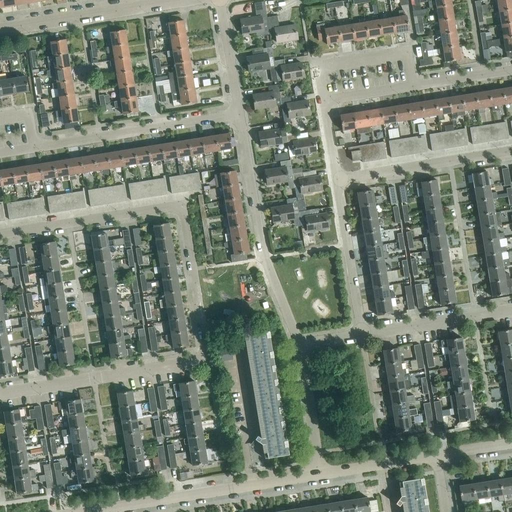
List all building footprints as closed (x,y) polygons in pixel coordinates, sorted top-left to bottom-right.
[(420,10),(418,0),(411,0),(413,11),(420,10)] [(511,8),(511,0),(496,0),(499,11),(511,8)] [(269,34),(267,17),(264,1),(254,3),(256,17),(240,19),(242,34),(253,32),(253,37),(269,34)] [(454,18),(452,5),(436,7),(436,8),(432,8),(433,14),(437,13),(438,21),(454,18)] [(511,22),(511,8),(499,11),(501,25),(511,22)] [(409,31),(406,16),(405,16),(405,13),(403,10),(398,10),(399,17),(392,18),(395,33),(409,31)] [(267,17),(269,34),(270,37),(276,36),(277,43),(297,39),(295,25),(279,27),(277,16),(267,17)] [(395,33),(392,18),(379,20),(381,36),(395,33)] [(456,32),(454,18),(438,21),(440,34),(456,32)] [(186,34),(184,20),(168,23),(170,37),(186,34)] [(381,36),(379,20),(365,22),(368,38),(381,36)] [(368,38),(365,22),(351,24),(354,40),(368,38)] [(511,36),(511,22),(501,25),(503,38),(511,36)] [(341,42),(338,27),(325,29),(324,23),(316,25),(318,40),(326,39),(327,45),(341,42)] [(354,40),(351,24),(338,27),(341,42),(354,40)] [(128,44),(125,30),(110,32),(109,30),(103,31),(104,39),(111,38),(112,46),(128,44)] [(456,32),(440,34),(439,35),(440,40),(441,40),(443,48),(458,45),(456,32)] [(188,48),(186,34),(170,37),(172,50),(188,48)] [(511,50),(511,36),(503,38),(486,41),(481,42),(483,50),(486,49),(488,49),(491,47),(504,44),(505,52),(511,50)] [(68,53),(66,39),(50,42),(52,56),(68,53)] [(431,50),(429,43),(426,43),(425,42),(420,43),(422,51),(427,50),(429,50),(431,50)] [(130,57),(128,44),(112,46),(114,60),(130,57)] [(460,59),(458,45),(443,48),(437,49),(438,55),(443,54),(445,62),(443,62),(444,67),(451,66),(450,61),(460,59)] [(262,54),(246,57),(249,72),(252,71),(252,73),(259,72),(258,70),(269,68),(275,67),(274,61),(272,47),(261,49),(262,54)] [(190,61),(188,48),(172,50),(174,64),(190,61)] [(432,64),(431,57),(428,57),(427,50),(422,51),(423,59),(419,60),(420,66),(432,64)] [(70,67),(68,53),(52,56),(47,57),(48,63),(53,62),(54,69),(70,67)] [(132,71),(130,57),(114,60),(116,73),(132,71)] [(284,59),(274,61),(275,67),(275,71),(276,75),(277,79),(277,80),(277,81),(283,80),(303,77),(301,63),(285,65),(284,59)] [(197,102),(190,61),(174,64),(176,72),(168,73),(172,101),(180,99),(181,105),(197,102)] [(72,80),(70,67),(54,69),(46,71),(47,78),(56,76),(57,83),(72,80)] [(134,84),(132,71),(116,73),(118,87),(134,84)] [(28,92),(26,76),(25,76),(25,72),(19,73),(19,77),(12,78),(15,94),(28,92)] [(15,94),(12,78),(11,74),(5,75),(6,79),(0,80),(0,90),(1,96),(15,94)] [(74,94),(72,80),(57,83),(52,83),(53,90),(58,89),(59,96),(74,94)] [(136,98),(134,84),(118,87),(120,100),(136,98)] [(272,85),(268,86),(269,92),(252,95),(255,109),(275,106),(281,105),(282,113),(288,112),(289,118),(309,115),(307,100),(291,103),(290,97),(280,98),(278,85),(272,85)] [(511,102),(511,87),(502,89),(505,104),(511,102)] [(505,104),(502,89),(489,91),(491,106),(505,104)] [(491,106),(489,91),(475,93),(478,108),(479,113),(485,112),(484,107),(491,106)] [(478,108),(475,93),(462,95),(464,110),(478,108)] [(77,107),(74,94),(59,96),(61,110),(77,107)] [(464,110),(462,95),(448,98),(451,113),(464,110)] [(138,112),(136,98),(120,100),(114,101),(115,108),(122,107),(123,114),(138,112)] [(451,113),(448,98),(435,100),(437,115),(438,121),(444,120),(443,114),(451,113)] [(437,115),(435,100),(421,102),(424,117),(437,115)] [(424,117),(421,102),(408,104),(410,119),(424,117)] [(410,119),(408,104),(394,106),(397,121),(410,119)] [(397,121),(394,106),(381,109),(383,124),(397,121)] [(79,121),(77,107),(61,110),(57,111),(58,117),(62,116),(63,124),(79,121)] [(383,124),(381,109),(367,111),(370,126),(383,124)] [(370,126),(367,111),(354,113),(356,128),(370,126)] [(48,126),(46,112),(45,112),(40,113),(42,127),(48,126)] [(356,128),(354,113),(340,115),(342,130),(343,134),(349,133),(349,129),(356,128)] [(275,130),(259,132),(261,147),(281,143),(280,137),(286,136),(288,150),(294,149),(295,156),(316,152),(313,138),(297,140),(296,134),(286,136),(284,122),(274,124),(275,130)] [(398,127),(388,129),(389,137),(399,136),(398,127)] [(229,133),(215,136),(218,151),(231,148),(229,133)] [(218,151),(215,136),(202,138),(204,153),(218,151)] [(204,153),(202,138),(188,140),(191,155),(204,153)] [(191,155),(188,140),(175,142),(177,157),(178,161),(184,160),(183,156),(191,155)] [(177,157),(175,142),(161,144),(164,159),(163,159),(164,164),(170,163),(170,158),(177,157)] [(164,159),(161,144),(148,146),(150,161),(163,159),(164,159)] [(150,161),(148,146),(134,149),(136,164),(150,161)] [(136,164),(134,149),(121,151),(123,166),(136,164)] [(368,161),(366,149),(360,150),(362,159),(362,162),(368,161)] [(362,159),(360,150),(351,152),(352,161),(362,159)] [(123,166),(121,151),(107,153),(109,168),(123,166)] [(109,168),(107,153),(93,155),(96,170),(109,168)] [(275,155),(276,161),(288,159),(287,153),(275,155)] [(96,170),(93,155),(80,157),(82,172),(96,170)] [(82,172),(80,157),(66,160),(69,175),(82,172)] [(69,175),(66,160),(53,162),(55,177),(69,175)] [(292,174),(291,169),(290,160),(280,162),(281,168),(265,170),(267,185),(288,181),(287,175),(292,174)] [(55,177),(53,162),(39,164),(42,179),(55,177)] [(42,179),(39,164),(26,166),(28,181),(29,185),(35,184),(34,180),(42,179)] [(28,181),(26,166),(12,168),(14,183),(28,181)] [(14,183),(12,168),(0,170),(0,179),(1,186),(14,183)] [(508,168),(501,169),(504,186),(511,185),(508,168)] [(237,184),(235,171),(220,173),(221,180),(222,187),(237,184)] [(493,178),(488,179),(487,171),(471,174),(473,188),(489,185),(494,185),(493,178)] [(322,190),(319,176),(303,178),(302,172),(292,174),(294,188),(300,187),(301,193),(322,190)] [(200,178),(189,179),(190,190),(201,189),(200,178)] [(439,194),(436,180),(415,183),(416,189),(422,189),(423,196),(439,194)] [(240,198),(237,184),(222,187),(225,200),(240,198)] [(407,202),(405,185),(398,186),(401,203),(407,202)] [(491,199),(489,185),(473,188),(476,201),(491,199)] [(394,187),(388,188),(391,204),(397,203),(394,187)] [(372,190),(356,193),(359,207),(374,204),(382,203),(380,196),(373,197),(372,190)] [(441,207),(439,194),(423,196),(425,210),(441,207)] [(86,207),(84,195),(78,196),(80,208),(86,207)] [(242,211),(240,198),(225,200),(227,214),(242,211)] [(309,216),(308,210),(306,210),(298,211),(297,206),(297,200),(296,198),(286,199),(287,205),(271,208),(273,222),(294,219),(293,213),(298,212),(301,225),(306,225),(307,231),(328,228),(326,213),(309,216)] [(493,212),(491,199),(476,201),(478,215),(493,212)] [(377,218),(374,204),(359,207),(361,220),(377,218)] [(441,207),(425,210),(422,210),(423,217),(426,216),(427,223),(443,221),(441,207)] [(244,225),(242,211),(227,214),(229,228),(244,225)] [(496,226),(493,212),(478,215),(480,228),(496,226)] [(379,231),(377,218),(361,220),(363,234),(379,231)] [(445,234),(443,221),(427,223),(430,237),(445,234)] [(171,237),(169,223),(153,225),(156,239),(171,237)] [(247,239),(244,225),(229,228),(231,241),(247,239)] [(503,232),(497,233),(496,226),(480,228),(482,242),(498,239),(498,240),(504,239),(503,232)] [(139,228),(132,229),(135,246),(141,245),(139,228)] [(131,246),(128,229),(122,230),(125,247),(131,246)] [(381,245),(379,231),(363,234),(365,247),(381,245)] [(108,247),(106,233),(90,236),(93,250),(108,247)] [(447,248),(445,234),(430,237),(423,238),(424,244),(431,243),(432,250),(447,248)] [(311,246),(310,240),(309,240),(308,236),(302,237),(304,248),(311,246)] [(173,250),(171,237),(156,239),(158,253),(173,250)] [(249,252),(247,239),(231,241),(234,254),(230,255),(231,262),(247,260),(246,253),(249,252)] [(499,247),(498,240),(498,239),(482,242),(485,255),(500,253),(506,251),(506,246),(499,247)] [(58,255),(55,241),(40,244),(36,245),(37,251),(41,250),(42,258),(58,255)] [(388,258),(387,251),(382,252),(381,245),(365,247),(367,261),(383,258),(388,258)] [(28,263),(25,246),(18,248),(21,264),(28,263)] [(110,260),(108,247),(93,250),(95,263),(110,260)] [(15,248),(8,249),(11,266),(17,265),(15,248)] [(450,261),(447,248),(432,250),(421,252),(422,259),(433,257),(434,264),(450,261)] [(176,264),(173,250),(158,253),(160,266),(176,264)] [(501,260),(500,253),(485,255),(487,269),(502,266),(509,265),(508,259),(501,260)] [(60,269),(58,255),(42,258),(44,271),(60,269)] [(389,265),(384,265),(383,258),(367,261),(370,274),(385,272),(391,271),(389,265)] [(113,274),(110,260),(95,263),(97,277),(113,274)] [(452,275),(450,261),(434,264),(436,277),(452,275)] [(178,277),(176,264),(160,266),(162,280),(178,277)] [(505,280),(502,266),(487,269),(489,282),(505,280)] [(19,276),(18,268),(11,269),(12,277),(19,276)] [(62,282),(60,269),(44,271),(39,272),(40,278),(45,277),(46,285),(62,282)] [(388,285),(385,272),(370,274),(372,288),(388,285)] [(115,287),(113,274),(97,277),(99,290),(115,287)] [(454,288),(452,275),(436,277),(438,291),(454,288)] [(20,284),(19,276),(12,277),(14,277),(15,285),(20,284)] [(180,291),(178,277),(162,280),(158,281),(159,286),(163,286),(164,293),(180,291)] [(511,292),(511,287),(506,287),(505,280),(489,282),(491,296),(511,292)] [(62,282),(46,285),(44,285),(43,286),(44,292),(47,291),(48,298),(64,296),(62,282)] [(394,292),(389,293),(388,285),(372,288),(374,301),(390,299),(390,298),(395,297),(394,292)] [(120,294),(116,295),(115,287),(99,290),(101,304),(117,301),(121,300),(120,294)] [(456,302),(454,288),(438,291),(440,305),(456,302)] [(425,307),(422,290),(415,291),(418,308),(425,307)] [(182,304),(180,291),(164,293),(166,307),(182,304)] [(414,309),(411,292),(405,293),(408,310),(414,309)] [(66,309),(64,296),(48,298),(48,299),(44,300),(44,305),(49,304),(51,312),(66,309)] [(392,313),(390,299),(374,301),(376,315),(392,313)] [(124,308),(118,309),(117,301),(101,304),(104,317),(119,315),(125,314),(124,308)] [(141,311),(140,303),(132,304),(133,309),(136,309),(136,312),(141,311)] [(184,318),(182,304),(166,307),(169,320),(184,318)] [(68,323),(66,309),(51,312),(53,325),(68,323)] [(121,328),(119,315),(104,317),(106,331),(121,328)] [(186,331),(184,318),(169,320),(169,321),(165,321),(165,327),(170,326),(171,334),(186,331)] [(9,326),(5,327),(4,320),(0,320),(0,334),(6,333),(10,332),(9,326)] [(71,336),(68,323),(53,325),(55,339),(71,336)] [(132,334),(123,336),(121,328),(106,331),(108,344),(124,342),(133,340),(132,334)] [(511,343),(511,329),(497,332),(499,346),(511,343)] [(189,345),(186,331),(171,334),(165,335),(166,341),(172,340),(173,348),(189,345)] [(244,335),(261,438),(257,435),(254,439),(258,442),(259,445),(262,444),(264,458),(289,454),(268,331),(244,335)] [(0,348),(8,347),(6,333),(0,334),(0,348)] [(158,350),(155,333),(149,334),(151,351),(158,350)] [(147,352),(145,335),(138,336),(141,353),(147,352)] [(73,350),(71,336),(55,339),(57,352),(73,350)] [(464,351),(462,337),(441,341),(442,347),(447,347),(448,354),(464,351)] [(126,355),(124,342),(108,344),(110,358),(126,355)] [(430,343),(424,344),(427,361),(433,360),(430,343)] [(511,357),(511,343),(499,346),(502,359),(511,357)] [(423,361),(420,344),(414,345),(415,354),(416,359),(416,362),(423,361)] [(220,362),(225,361),(233,360),(231,346),(218,348),(220,362)] [(0,361),(11,360),(8,347),(0,348),(0,361)] [(401,355),(399,355),(398,348),(382,350),(384,364),(400,362),(404,361),(403,357),(401,355)] [(75,364),(73,350),(57,352),(59,366),(75,364)] [(466,357),(465,357),(464,351),(448,354),(444,354),(445,361),(449,360),(451,367),(466,365),(468,364),(466,357)] [(45,369),(42,352),(36,353),(38,370),(45,369)] [(34,370),(32,353),(25,354),(28,372),(34,370)] [(511,371),(511,357),(502,359),(504,373),(511,371)] [(16,366),(12,367),(11,360),(0,361),(0,376),(17,373),(16,366)] [(405,369),(401,369),(400,362),(384,364),(387,378),(402,375),(406,374),(405,369)] [(468,378),(466,365),(451,367),(451,368),(452,375),(453,381),(468,378)] [(441,369),(442,376),(452,375),(451,368),(441,369)] [(410,381),(403,382),(402,375),(387,378),(389,391),(404,389),(411,388),(410,381)] [(471,392),(468,378),(453,381),(446,382),(447,388),(454,387),(455,394),(471,392)] [(179,383),(181,397),(197,395),(194,381),(179,383)] [(164,386),(157,387),(160,404),(166,403),(164,386)] [(156,404),(153,387),(147,388),(150,406),(156,404)] [(414,395),(406,396),(404,389),(389,391),(391,405),(407,402),(415,401),(414,395)] [(116,393),(118,407),(134,405),(132,391),(116,393)] [(473,405),(471,392),(455,394),(457,408),(473,405)] [(199,408),(197,395),(181,397),(183,411),(199,408)] [(81,399),(65,401),(58,403),(59,410),(66,408),(67,415),(83,413),(81,399)] [(416,408),(408,410),(407,402),(391,405),(393,418),(413,415),(417,415),(416,408)] [(50,404),(44,405),(47,422),(53,421),(50,404)] [(136,418),(134,405),(118,407),(121,421),(136,418)] [(475,419),(473,405),(457,408),(452,409),(453,414),(458,413),(459,422),(475,419)] [(43,423),(40,406),(34,407),(36,424),(43,423)] [(444,424),(442,413),(441,407),(434,408),(437,425),(444,424)] [(201,422),(199,408),(183,411),(185,424),(201,422)] [(26,416),(20,417),(19,409),(3,412),(5,425),(21,423),(27,422),(26,416)] [(433,426),(430,409),(424,410),(427,427),(433,426)] [(85,426),(83,413),(67,415),(70,429),(85,426)] [(411,430),(410,423),(415,423),(413,415),(393,418),(395,432),(411,430)] [(141,425),(137,426),(136,418),(121,421),(123,434),(138,432),(138,431),(142,431),(141,425)] [(203,435),(201,422),(185,424),(188,438),(203,435)] [(23,436),(21,423),(5,425),(7,439),(23,436)] [(87,440),(85,426),(70,429),(72,442),(87,440)] [(141,445),(138,432),(123,434),(125,448),(141,445)] [(205,449),(203,435),(188,438),(183,439),(184,444),(189,444),(190,451),(205,449)] [(25,450),(23,436),(7,439),(9,453),(25,450)] [(90,453),(87,440),(72,442),(74,456),(90,453)] [(143,459),(141,445),(125,448),(127,461),(143,459)] [(208,463),(205,449),(190,451),(186,452),(187,458),(191,457),(192,465),(208,463)] [(27,464),(25,450),(9,453),(12,466),(27,464)] [(175,454),(174,450),(168,451),(171,468),(177,467),(176,459),(175,454)] [(167,469),(164,452),(157,453),(159,465),(160,470),(167,469)] [(92,467),(90,453),(74,456),(69,457),(70,463),(75,462),(76,469),(92,467)] [(145,472),(143,459),(127,461),(129,475),(133,475),(145,472)] [(35,469),(28,470),(27,464),(12,466),(14,480),(29,477),(36,476),(35,469)] [(94,481),(92,467),(76,469),(70,470),(71,477),(77,476),(78,483),(94,481)] [(64,486),(61,469),(54,470),(57,487),(64,486)] [(53,488),(50,470),(44,471),(45,475),(39,475),(40,482),(46,481),(47,489),(53,488)] [(37,483),(31,484),(29,477),(14,480),(16,493),(38,490),(37,483)] [(511,493),(511,477),(502,479),(504,495),(511,493)] [(427,511),(422,479),(423,478),(422,478),(398,482),(399,482),(402,482),(404,495),(397,496),(398,499),(395,503),(399,506),(402,502),(405,501),(406,511),(427,511)] [(504,495),(502,479),(488,482),(491,497),(498,496),(499,502),(505,501),(504,495)] [(491,497),(488,482),(475,484),(477,499),(491,497)] [(477,499),(475,484),(461,486),(463,501),(471,500),(472,505),(478,504),(477,499)] [(369,511),(367,497),(354,499),(355,511),(369,511)] [(355,511),(354,499),(340,502),(341,511),(355,511)] [(369,511),(373,511),(378,511),(376,500),(368,502),(369,511)] [(341,511),(340,502),(327,504),(327,511),(341,511)]
